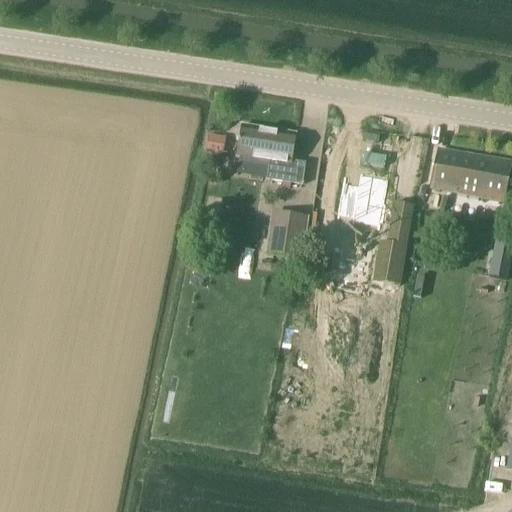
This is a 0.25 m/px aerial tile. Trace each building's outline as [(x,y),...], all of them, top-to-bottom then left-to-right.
[(306,165),(292,163),(296,136),(242,128),(235,177),(303,187),(306,165)] [(207,136),(205,154),(223,157),(226,139),(207,136)] [(439,152),(433,190),(505,203),(511,165),(439,152)] [(403,182),(403,202),(422,203),(422,183),(403,182)] [(337,204),(332,239),(334,240),(334,236),(348,239),(347,244),(349,244),(350,242),(373,246),(372,250),(374,251),(376,237),(386,239),(381,273),(374,272),(370,297),(395,301),(395,303),(396,303),(409,223),(407,223),(407,225),(390,222),(391,220),(389,220),(388,228),(378,227),(381,204),(356,199),(356,197),(355,197),(353,208),(339,206),(339,204),(337,204)] [(264,256),(300,261),(307,220),(271,214),(264,256)] [(506,281),(508,267),(492,264),(489,278),(506,281)]
